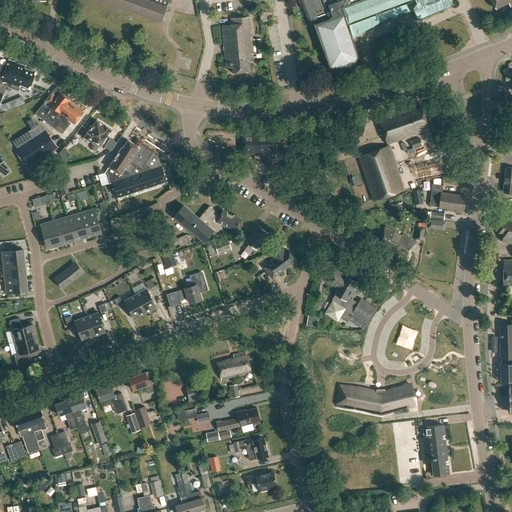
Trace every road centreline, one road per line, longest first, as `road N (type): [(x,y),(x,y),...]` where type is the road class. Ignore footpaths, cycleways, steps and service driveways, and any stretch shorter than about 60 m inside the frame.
road 1 (tertiary): [(196,106),(269,111),(345,102),(451,67)]
road 2 (residential): [(55,375),(301,287)]
road 3 (residential): [(309,504),(284,377),(301,287)]
road 4 (tertiary): [(196,106),(98,74),(0,19)]
road 5 (tertiary): [(494,511),(469,317)]
road 6 (residential): [(322,228),(193,146),(196,106)]
road 7 (residential): [(55,375),(18,198)]
road 8 (tertiary): [(469,317),(483,137)]
road 9 (residential): [(469,317),(322,228)]
road 10 (unknown): [(322,228),(334,197),(330,153),(376,130)]
